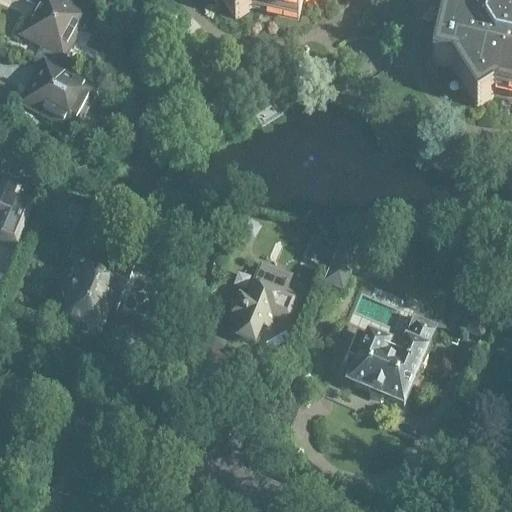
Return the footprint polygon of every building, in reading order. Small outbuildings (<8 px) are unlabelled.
[(41,0),(22,36),(42,47),(35,60),(42,64),(42,63),(58,71),(63,62),(87,19),(70,10),(75,0),(59,0),(58,3),(52,0),(41,0)] [(220,0),(234,22),(252,11),(298,21),(302,2),(304,0),(220,0)] [(511,5),(510,18),(492,14),(495,0),(447,0),(433,65),(451,69),(477,109),(493,99),(511,103),(511,5)] [(67,76),(72,66),(63,62),(58,71),(42,63),(42,64),(20,104),(76,135),(99,93),(67,76)] [(0,209),(5,218),(0,229),(0,241),(17,248),(36,204),(14,195),(14,196),(5,198),(0,209)] [(197,235),(172,225),(162,250),(188,260),(197,235)] [(337,243),(316,234),(307,253),(327,261),(337,243)] [(343,240),(324,285),(343,293),(362,248),(343,240)] [(70,303),(64,318),(70,320),(70,323),(77,326),(79,324),(85,327),(86,330),(91,332),(94,331),(100,333),(107,318),(112,320),(134,269),(84,248),(70,286),(65,288),(62,294),(64,300),(70,303)] [(234,316),(235,317),(232,324),(238,326),(233,337),(255,346),(264,325),(271,328),(273,323),(293,331),(305,302),(285,294),(292,279),(261,266),(254,283),(255,284),(247,304),(241,302),(241,303),(240,303),(239,303),(237,303),(236,303),(235,303),(234,303),(233,304),(232,305),(231,306),(231,307),(230,308),(230,310),(230,312),(231,313),(232,314),(233,315),(234,316)] [(473,302),(460,333),(481,342),(494,311),(473,302)] [(390,330),(405,336),(410,338),(415,324),(421,311),(402,303),(390,330)] [(434,332),(415,324),(410,338),(405,336),(398,352),(397,350),(375,401),(380,403),(384,400),(402,408),(418,368),(423,370),(427,360),(423,359),(434,332)] [(375,401),(397,350),(393,347),(389,345),(385,346),(357,334),(347,358),(358,363),(349,385),(368,394),(370,399),(375,401)] [(511,368),(507,366),(493,397),(505,402),(501,411),(511,415),(511,368)]
